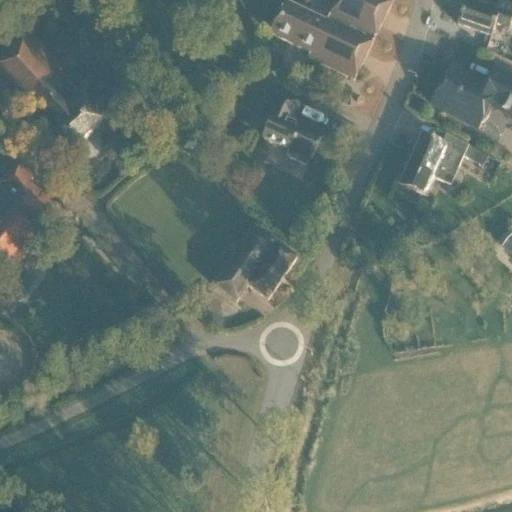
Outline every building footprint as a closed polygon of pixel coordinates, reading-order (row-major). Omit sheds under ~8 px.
[(309,61),(355,83),(395,2),(391,0),(339,0),(327,24),(287,5),(271,37),(312,57),(309,61)] [(496,12),(467,2),(458,27),(492,39),(497,26),(510,31),(511,25),(511,7),(499,3),(496,12)] [(62,74),(28,34),(0,58),(0,91),(27,122),(30,120),(66,161),(104,126),(60,76),(62,74)] [(511,80),(495,72),(485,90),(470,82),(469,78),(453,70),(433,107),(479,131),(492,108),(511,119),(511,80)] [(298,127),(292,124),(300,106),(279,96),(268,118),(275,121),(265,142),(290,154),(288,159),(309,169),(323,137),(299,125),(298,127)] [(469,148),(447,137),(443,147),(423,138),(402,188),(428,199),(435,182),(451,188),(459,170),(460,171),(469,148)] [(0,214),(0,272),(3,276),(46,237),(37,228),(55,210),(31,185),(35,181),(20,166),(0,185),(0,200),(7,208),(0,214)] [(298,260),(255,228),(214,288),(237,305),(249,289),(269,304),(298,260)] [(511,238),(503,250),(511,257),(511,238)]
